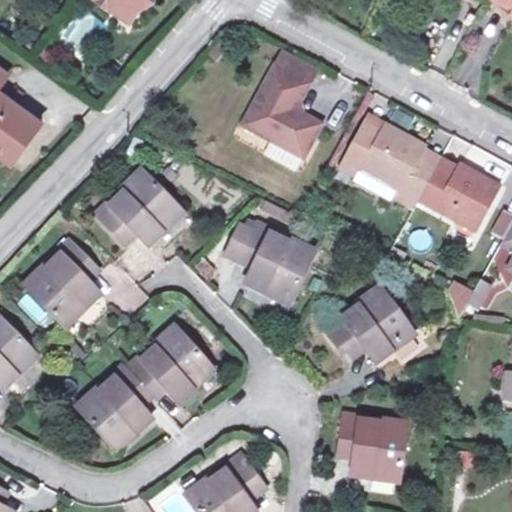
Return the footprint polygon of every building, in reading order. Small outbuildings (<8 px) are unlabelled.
[(133,2),(144,10),(150,0),(105,0),(120,10),(125,4),(133,2)] [(136,21),(144,10),(133,2),(125,4),(120,10),(136,21)] [(288,109),(310,70),(275,51),(236,120),(296,154),(314,122),(288,109)] [(0,129),(33,151),(55,118),(11,88),(21,74),(0,59),(0,129)] [(408,125),(413,114),(394,104),(388,116),(408,125)] [(410,206),(415,197),(427,173),(407,161),(417,142),(376,120),(371,130),(357,123),(334,166),(351,175),(356,165),(409,194),(404,203),(410,206)] [(407,161),(427,173),(436,154),(417,142),(407,161)] [(442,181),(452,163),(436,154),(427,173),(442,181)] [(118,228),(128,217),(141,229),(149,236),(163,222),(159,218),(178,198),(138,161),(120,183),(122,186),(109,201),(106,195),(94,206),(118,228)] [(427,173),(415,197),(469,227),(492,186),(452,163),(442,181),(427,173)] [(351,175),(349,179),(386,200),(389,195),(404,203),(409,194),(356,165),(351,175)] [(509,211),(497,205),(484,228),(496,234),(509,211)] [(511,213),(509,211),(496,234),(494,238),(511,247),(511,256),(506,267),(511,270),(511,213)] [(128,217),(118,228),(129,240),(141,229),(128,217)] [(265,255),(257,271),(252,284),(268,292),(269,288),(294,302),(319,251),(293,238),(291,243),(276,236),(278,230),(266,221),(261,229),(246,219),(227,255),(244,264),(251,249),(265,255)] [(82,265),(93,255),(70,233),(57,242),(62,248),(44,264),(40,260),(23,276),(60,315),(77,299),(82,303),(100,287),(93,278),(82,265)] [(244,264),(257,271),(265,255),(251,249),(244,264)] [(82,265),(93,278),(104,267),(93,255),(82,265)] [(485,281),(474,275),(467,287),(461,298),(460,300),(471,306),(485,281)] [(448,277),(442,287),(446,293),(448,298),(449,303),(451,309),(452,313),(460,300),(461,298),(467,287),(448,277)] [(359,344),(368,358),(376,368),(394,354),(390,348),(413,331),(380,287),(354,306),(358,311),(342,322),(337,315),(324,325),(346,354),(359,344)] [(0,379),(5,384),(19,369),(12,363),(32,344),(0,309),(0,379)] [(123,361),(109,372),(112,378),(101,389),(98,383),(78,400),(114,443),(135,425),(139,429),(153,418),(132,394),(144,382),(146,386),(157,375),(179,401),(197,385),(195,381),(215,363),(181,321),(157,340),(161,346),(144,359),(140,354),(127,365),(123,361)] [(355,367),(368,358),(359,344),(346,354),(355,367)] [(503,397),(511,397),(511,370),(506,370),(503,397)] [(358,451),(357,464),(354,481),(374,484),(375,477),(405,480),(411,425),(382,420),(381,427),(365,426),(365,419),(348,416),(343,449),(358,451)] [(342,462),(357,464),(358,451),(343,449),(342,462)] [(244,493),(262,480),(246,456),(187,496),(198,511),(257,511),(252,504),(244,493)] [(244,493),(252,504),(270,492),(262,480),(244,493)] [(0,498),(8,502),(15,488),(0,481),(0,498)] [(20,511),(22,508),(8,502),(0,498),(0,511),(20,511)]
